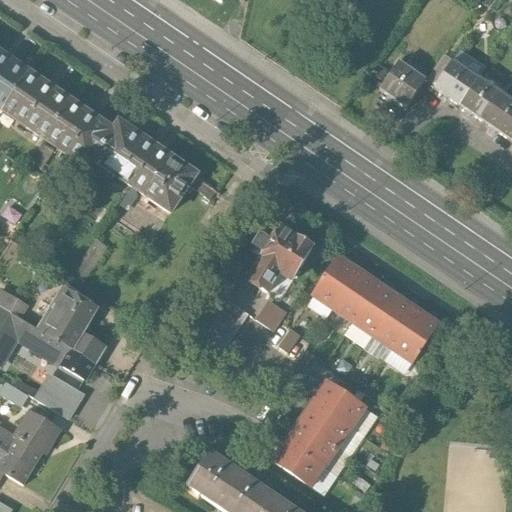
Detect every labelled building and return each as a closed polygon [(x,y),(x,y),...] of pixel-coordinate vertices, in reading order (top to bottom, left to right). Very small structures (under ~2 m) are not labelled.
[(27,73),(0,55),(0,111),(1,112),(27,73)] [(435,92),(460,109),(477,83),(453,66),(435,92)] [(398,68),(380,93),(405,110),(422,85),(398,68)] [(70,103),(27,73),(1,112),(44,141),(70,103)] [(460,109),(485,126),(502,100),(477,83),(460,109)] [(485,126),(510,143),(511,138),(511,106),(502,100),(485,126)] [(114,132),(70,103),(44,141),(88,170),(93,163),(114,132)] [(93,163),(131,189),(158,149),(119,123),(114,132),(93,163)] [(196,175),(158,149),(131,189),(170,215),(196,175)] [(291,283),(313,249),(279,228),(271,241),(262,235),(251,252),(262,259),(248,282),(267,294),(278,275),(291,283)] [(313,296),(333,310),(358,274),(338,260),(313,296)] [(333,310),(353,324),(378,287),(358,274),(333,310)] [(62,287),(36,331),(96,366),(106,349),(82,335),(98,308),(62,287)] [(353,324),(373,337),(397,301),(378,287),(353,324)] [(0,309),(20,321),(28,309),(0,292),(0,309)] [(254,320),(273,333),(286,313),(267,301),(254,320)] [(373,337),(393,351),(417,315),(397,301),(373,337)] [(86,383),(96,366),(36,331),(20,321),(0,309),(0,366),(3,368),(18,343),(86,383)] [(437,328),(417,315),(393,351),(413,364),(437,328)] [(288,332),(280,349),(295,356),(303,339),(288,332)] [(209,337),(204,345),(232,360),(236,351),(209,337)] [(32,400),(69,420),(83,394),(46,374),(32,400)] [(326,380),(312,401),(351,426),(365,406),(326,380)] [(5,385),(0,392),(0,396),(19,408),(26,398),(5,385)] [(312,401),(299,421),(338,447),(351,426),(312,401)] [(0,451),(32,471),(45,450),(49,452),(59,434),(27,415),(14,436),(0,427),(0,451)] [(299,421),(285,441),(324,467),(338,447),(299,421)] [(311,487),(324,467),(285,441),(272,461),(311,487)] [(0,473),(3,476),(22,487),(32,471),(0,451),(0,473)] [(188,490),(220,511),(261,511),(271,498),(210,457),(188,490)] [(292,511),(271,498),(261,511),(292,511)]
